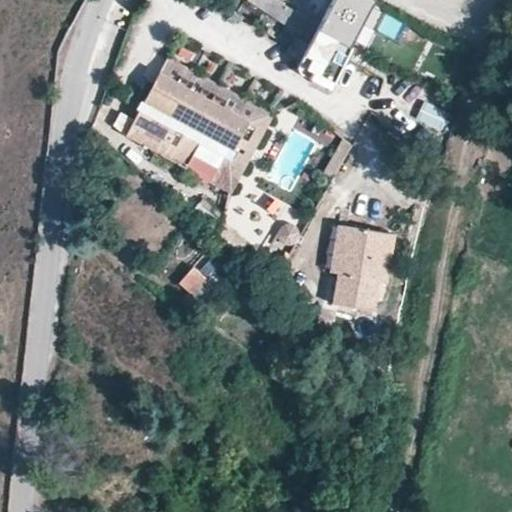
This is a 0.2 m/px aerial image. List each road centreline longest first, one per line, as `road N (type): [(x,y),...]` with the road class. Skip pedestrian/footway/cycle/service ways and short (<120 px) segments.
road 1 (unclassified): [(49,250),(23,511)]
road 2 (residential): [(104,0),(72,79),(49,250)]
road 3 (unknown): [(160,0),(302,96)]
